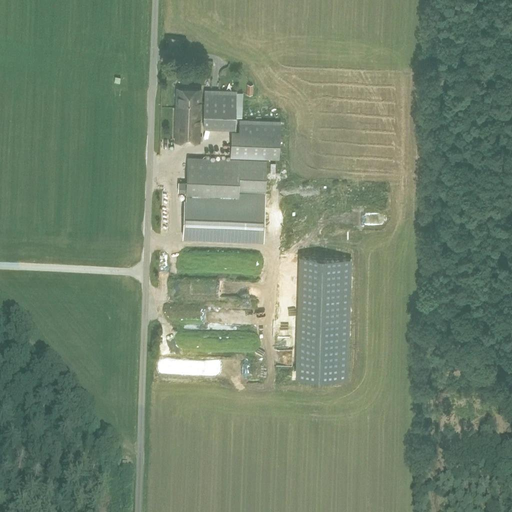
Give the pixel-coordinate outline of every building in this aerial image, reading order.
[(199,142),(200,89),(177,89),(175,141),(199,142)] [(235,128),(236,90),(205,90),(204,127),(235,128)] [(278,159),(280,121),(239,120),(239,131),(231,130),(230,157),(278,159)] [(265,193),(266,160),(187,157),(186,184),(178,183),(178,194),(186,194),(186,200),(238,202),(238,192),(265,193)] [(263,244),(265,193),(238,192),(238,202),(186,200),(184,241),(263,244)] [(350,259),(307,258),(303,378),(346,380),(350,259)]
